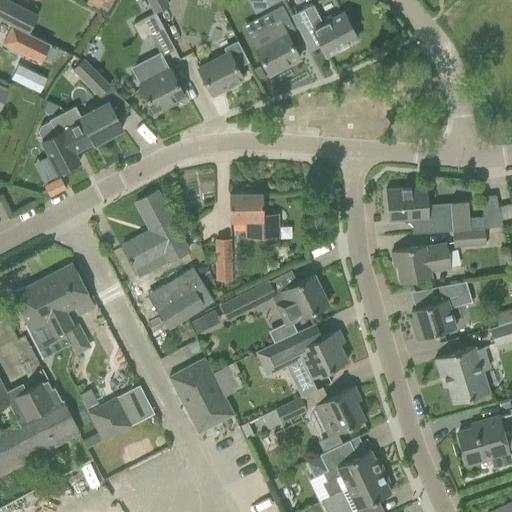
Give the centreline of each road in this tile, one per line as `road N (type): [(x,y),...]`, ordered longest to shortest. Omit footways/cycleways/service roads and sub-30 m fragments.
road 1 (residential): [(445,511),(355,240),(347,148)]
road 2 (unclassified): [(347,148),(242,143),(161,160),(0,246)]
road 3 (unclassified): [(459,157),(455,80),(400,0)]
